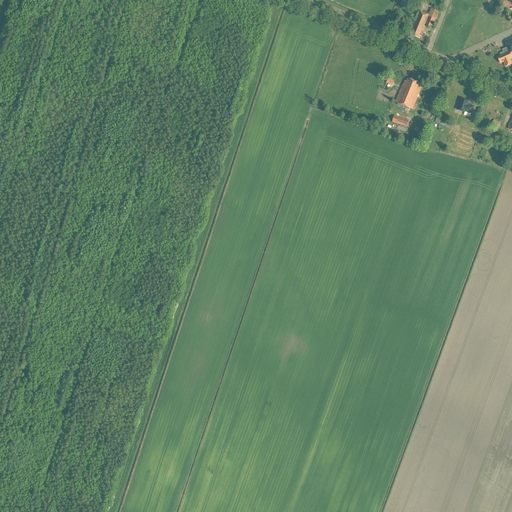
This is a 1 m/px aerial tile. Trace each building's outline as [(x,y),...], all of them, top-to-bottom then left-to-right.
[(505,1),(502,6),(511,10),(511,0),(509,0),(509,2),(505,1)] [(413,29),(410,35),(420,39),(421,36),(422,36),(426,27),(432,29),(440,12),(431,9),(428,15),(419,11),(411,28),(413,29)] [(511,37),(505,41),(507,46),(505,47),(507,53),(497,57),(500,63),(503,62),(506,67),(511,64),(509,59),(511,57),(511,37)] [(417,83),(418,82),(411,79),(410,80),(407,79),(406,82),(405,81),(403,85),(395,103),(412,110),(422,85),(417,83)] [(467,104),(468,102),(462,99),(460,103),(459,103),(457,110),(465,112),(471,114),(474,107),(467,104)] [(411,127),(413,122),(400,115),(398,121),(411,127)] [(442,119),(439,128),(445,129),(447,120),(442,119)] [(501,122),(494,120),(491,126),(498,128),(501,122)]
